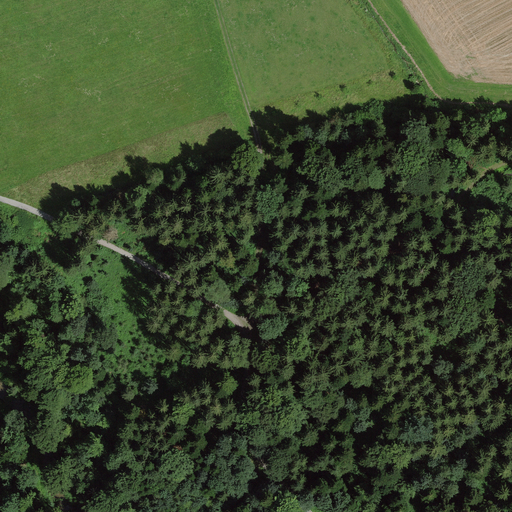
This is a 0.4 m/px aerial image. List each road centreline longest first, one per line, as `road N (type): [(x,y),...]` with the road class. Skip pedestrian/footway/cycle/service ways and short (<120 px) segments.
road 1 (track): [(511,158),(424,225),(276,309),(252,335)]
road 2 (track): [(0,203),(133,257),(252,335)]
road 3 (track): [(252,335),(240,420),(263,464)]
